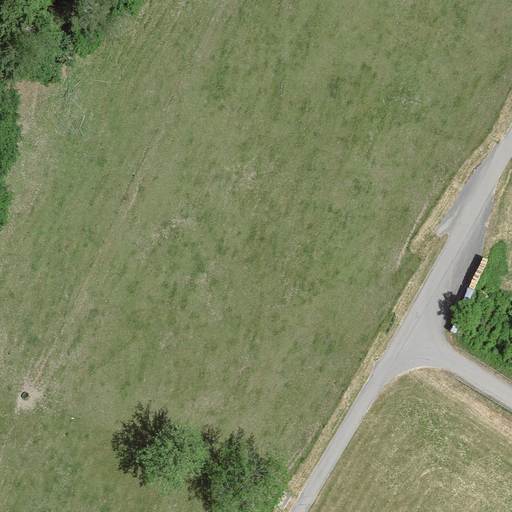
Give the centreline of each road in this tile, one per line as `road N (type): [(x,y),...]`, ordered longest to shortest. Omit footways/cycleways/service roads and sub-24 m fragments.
road 1 (residential): [(511,141),(407,337)]
road 2 (residential): [(407,337),(298,511)]
road 3 (unclassified): [(511,397),(407,337)]
